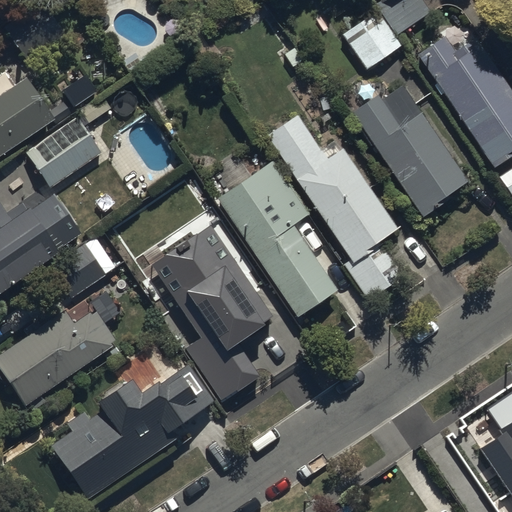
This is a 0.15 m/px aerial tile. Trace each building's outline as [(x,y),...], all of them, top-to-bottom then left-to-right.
[(41,0),(3,26),(27,60),(65,34),(41,0)] [(370,0),(377,10),(396,37),(434,12),(425,0),(370,0)] [(400,44),(377,10),(341,34),(364,68),(400,44)] [(491,165),(511,150),(511,88),(468,25),(419,58),(491,165)] [(0,151),(53,116),(31,85),(23,73),(0,89),(0,151)] [(351,112),(422,217),(469,185),(398,80),(351,112)] [(405,273),(384,242),(400,232),(340,145),(325,156),(295,112),(262,134),(292,178),(348,258),(342,262),(367,299),(405,273)] [(25,149),(52,188),(101,154),(74,115),(25,149)] [(213,197),(238,234),(237,235),(293,316),(335,288),(289,221),(305,210),(270,158),(213,197)] [(511,165),(496,177),(511,199),(511,165)] [(164,237),(212,203),(190,173),(142,207),(164,237)] [(0,288),(56,250),(79,234),(60,207),(38,223),(23,201),(6,213),(0,204),(0,288)] [(237,345),(274,321),(211,225),(152,264),(201,338),(185,348),(222,404),(259,379),(237,345)] [(48,265),(70,298),(114,268),(92,236),(48,265)] [(0,351),(0,376),(20,406),(95,356),(116,342),(93,307),(72,322),(63,309),(0,351)] [(139,391),(136,386),(128,374),(92,399),(100,410),(48,445),(83,497),(171,437),(166,430),(213,398),(186,359),(139,391)] [(511,393),(488,410),(502,431),(477,448),(511,498),(511,393)]
